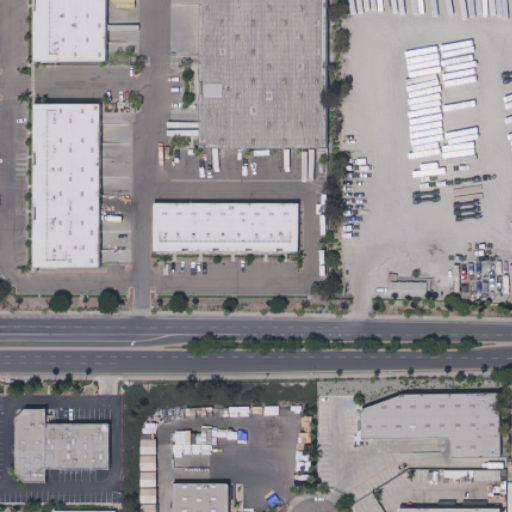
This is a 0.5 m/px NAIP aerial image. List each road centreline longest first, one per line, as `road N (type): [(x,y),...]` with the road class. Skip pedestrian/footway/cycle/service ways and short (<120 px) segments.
road 1 (secondary): [(0,362),(511,360)]
road 2 (secondary): [(511,335),(126,333)]
road 3 (secondary): [(126,333),(0,331)]
